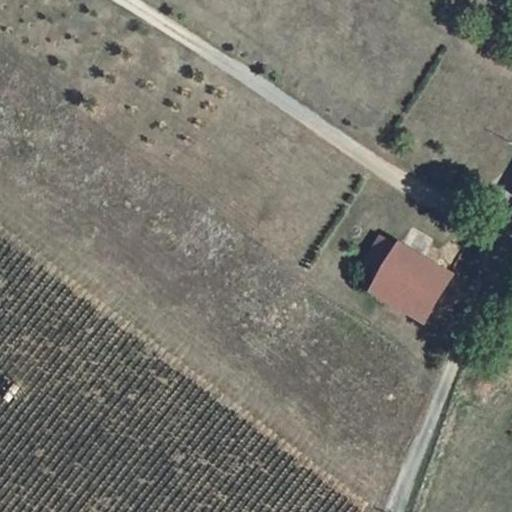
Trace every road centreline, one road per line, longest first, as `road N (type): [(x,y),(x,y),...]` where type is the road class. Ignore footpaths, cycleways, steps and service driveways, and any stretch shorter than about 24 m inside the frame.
road 1 (track): [(124,0),(500,243)]
road 2 (unclassified): [(511,188),(500,243),(396,511)]
